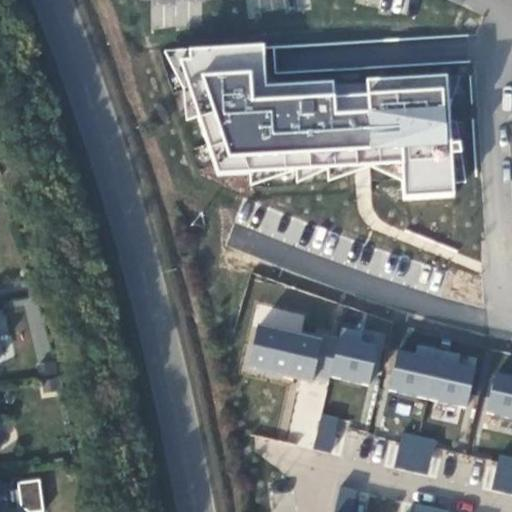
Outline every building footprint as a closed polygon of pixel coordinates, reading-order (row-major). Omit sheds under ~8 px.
[(404,202),(454,199),(447,74),(266,85),(265,48),(166,54),(185,89),(186,120),(198,117),(217,175),(402,164),(404,202)] [(322,340),(259,324),(248,371),(312,386),(314,378),(329,382),(330,378),(339,338),(323,334),(322,340)] [(363,331),(342,327),(339,338),(330,378),(370,388),(379,345),(361,342),(363,331)] [(388,392),(428,400),(439,349),(417,344),(415,353),(397,349),(388,392)] [(460,353),(439,349),(428,400),(468,409),(477,367),(458,363),(460,353)] [(482,413),(511,419),(511,376),(492,373),(482,413)] [(322,413),(314,449),(331,453),(340,417),(322,413)] [(411,472),(419,436),(402,432),(394,468),(411,472)] [(437,440),(419,436),(411,472),(428,476),(437,440)] [(508,494),(511,478),(511,457),(500,455),(492,490),(508,494)] [(0,486),(0,511),(10,511),(10,510),(15,510),(12,485),(0,486)] [(341,485),(334,511),(352,511),(357,489),(341,485)] [(430,511),(432,506),(413,502),(411,511),(430,511)]
